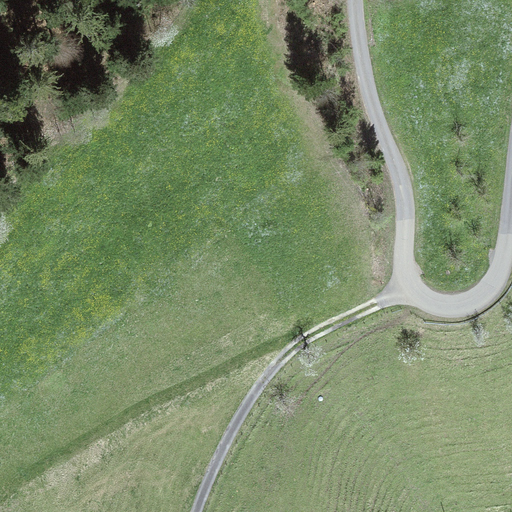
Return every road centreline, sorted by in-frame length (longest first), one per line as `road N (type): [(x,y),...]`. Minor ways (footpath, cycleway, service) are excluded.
road 1 (track): [(511,147),(504,241),(483,290),(439,305),(405,288),(399,175),(365,79),(353,0)]
road 2 (track): [(405,288),(285,350),(227,436),(195,511)]
